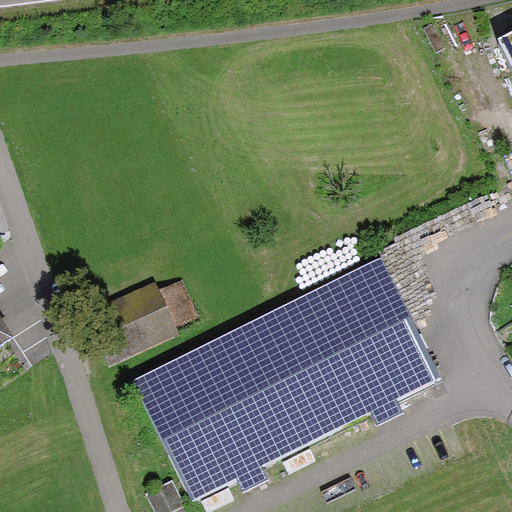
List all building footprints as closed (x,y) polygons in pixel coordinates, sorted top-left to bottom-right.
[(511,44),(497,52),(511,81),(511,44)] [(383,261),(136,382),(195,500),(441,379),(383,261)] [(158,292),(154,284),(88,314),(112,366),(177,336),(174,329),(199,317),(182,281),(158,292)] [(0,347),(15,338),(0,315),(0,347)] [(173,481),(147,494),(156,511),(172,511),(185,505),(173,481)]
